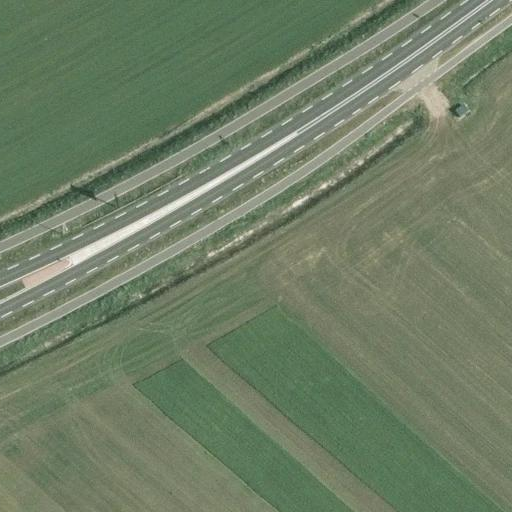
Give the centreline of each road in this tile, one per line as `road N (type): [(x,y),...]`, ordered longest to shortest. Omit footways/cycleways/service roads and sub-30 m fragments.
road 1 (primary): [(0,311),(280,153),(295,134)]
road 2 (primary): [(295,134),(270,139),(0,279)]
road 3 (primary): [(295,134),(492,0)]
